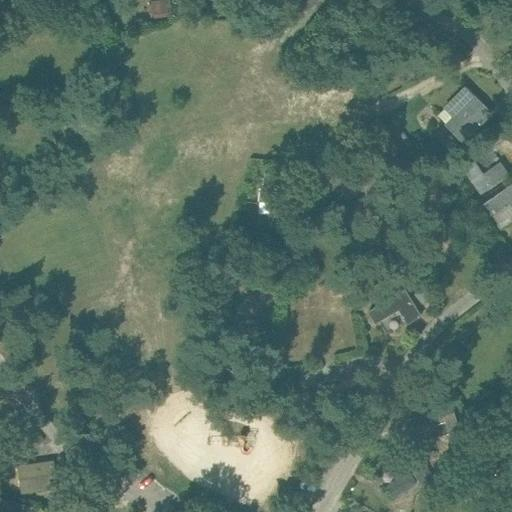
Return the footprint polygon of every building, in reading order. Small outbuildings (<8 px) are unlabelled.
[(165,0),(158,0),(150,1),(152,14),(167,12),(165,0)] [(442,107),(452,117),(445,124),(462,142),(491,113),(464,86),(442,107)] [(462,168),(480,194),(510,174),(501,160),(483,172),(474,159),(462,168)] [(275,203),(274,218),(308,222),(315,180),(264,172),(261,187),(260,187),(258,201),(275,203)] [(279,287),(227,279),(223,305),(274,313),(279,287)] [(367,312),(374,325),(398,310),(407,325),(422,316),(405,288),(367,312)] [(410,417),(414,432),(445,422),(449,434),(459,430),(451,405),(410,417)] [(467,452),(490,472),(511,445),(511,420),(487,451),(476,441),(467,452)] [(412,471),(420,485),(429,479),(423,468),(429,466),(422,446),(413,450),(418,467),(412,471)] [(396,498),(416,483),(397,455),(384,463),(395,479),(387,484),(396,498)] [(0,511),(25,511),(27,505),(0,497),(0,511)]
